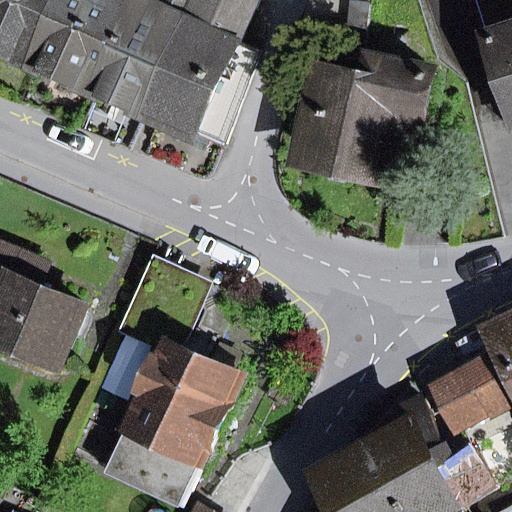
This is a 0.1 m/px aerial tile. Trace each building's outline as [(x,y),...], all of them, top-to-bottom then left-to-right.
[(0,0),(0,46),(40,64),(67,0),(0,0)] [(67,0),(40,64),(101,90),(139,0),(67,0)] [(191,21),(198,24),(207,0),(139,0),(101,90),(152,112),(191,21)] [(244,43),(262,0),(207,0),(198,24),(191,21),(152,112),(200,132),(196,144),(208,149),(213,138),(226,144),(265,52),(244,43)] [(511,0),(484,0),(511,88),(511,0)] [(386,172),(396,128),(408,131),(412,113),(428,116),(437,74),(378,62),(373,86),(332,78),(315,157),(336,162),(334,173),(339,178),(350,180),(357,177),(359,167),(386,172)] [(0,339),(65,366),(89,308),(42,288),(51,267),(0,245),(0,339)] [(511,318),(498,326),(510,354),(511,358),(511,318)] [(112,474),(187,508),(247,377),(172,343),(112,474)] [(511,398),(511,358),(510,354),(443,390),(463,431),(496,415),(493,408),(511,398)] [(496,415),(497,417),(511,409),(511,398),(493,408),(496,415)] [(463,510),(465,510),(498,487),(479,452),(461,460),(454,446),(450,449),(427,400),(415,406),(423,423),(463,510)] [(391,437),(423,423),(415,406),(405,411),(407,416),(386,426),(391,437)] [(466,511),(465,510),(463,510),(423,423),(391,437),(367,448),(337,480),(341,490),(325,511),(466,511)]
